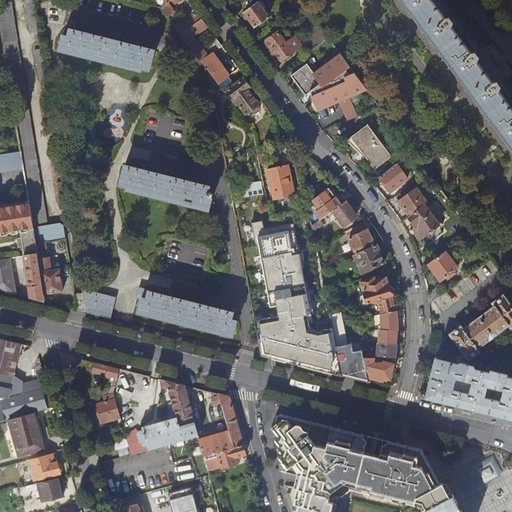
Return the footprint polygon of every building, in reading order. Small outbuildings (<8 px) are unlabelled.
[(34,228),(47,226),(10,0),(0,0),(0,14),(2,29),(22,153),(24,170),(29,201),(30,204),(34,228)] [(25,0),(31,31),(38,30),(33,0),(25,0)] [(291,0),(299,11),(305,6),(300,0),(291,0)] [(402,0),(511,148),(511,107),(432,0),(402,0)] [(259,3),(245,13),(256,27),(270,17),(259,3)] [(172,8),(168,4),(163,8),(166,13),(172,8)] [(176,26),(181,34),(202,19),(197,12),(183,22),(182,22),(176,26)] [(201,61),(214,52),(223,46),(218,40),(204,51),(193,37),(208,26),(202,19),(181,34),(201,61)] [(308,35),(317,47),(327,40),(329,39),(320,26),(308,35)] [(64,35),(60,49),(141,70),(142,67),(150,69),(154,51),(153,51),(70,30),(69,36),(64,35)] [(278,32),(267,41),(268,42),(265,44),(273,55),(276,53),(282,61),(302,46),(298,40),(292,39),(287,44),(278,32)] [(39,79),(46,78),(42,51),(34,52),(39,79)] [(231,75),(214,52),(201,61),(209,73),(218,85),(230,77),(229,76),(231,75)] [(367,89),(342,55),(316,75),(308,65),(292,77),(307,97),(311,94),(319,109),(340,101),(348,122),(359,117),(350,97),(367,89)] [(235,85),(230,77),(218,85),(224,93),(230,89),(236,97),(234,98),(238,103),(240,102),(247,113),(251,110),(258,105),(259,104),(249,90),(251,88),(244,79),(235,85)] [(47,126),(54,124),(50,98),(42,99),(47,126)] [(364,105),(367,113),(380,108),(373,98),(364,105)] [(258,105),(251,110),(254,114),(261,108),(258,105)] [(352,138),(376,169),(392,157),(368,126),(352,138)] [(54,168),(61,166),(57,141),(49,142),(54,168)] [(258,155),(259,163),(273,160),(271,152),(258,155)] [(0,173),(24,170),(22,153),(0,155),(0,173)] [(397,164),(381,176),(392,191),(408,178),(397,164)] [(128,186),(127,189),(209,209),(212,194),(207,192),(209,187),(125,166),(120,184),(128,186)] [(289,166),(267,170),(273,200),(295,195),(289,166)] [(244,182),(244,195),(264,194),(264,181),(244,182)] [(61,210),(68,209),(64,183),(56,184),(61,210)] [(334,211),(344,203),(338,195),(336,197),(329,188),(314,200),(320,208),(316,212),(322,220),(334,211)] [(416,188),(399,202),(410,217),(425,206),(428,204),(416,188)] [(344,203),(334,211),(345,227),(357,218),(353,212),(354,211),(347,202),(344,203)] [(37,254),(34,228),(30,204),(0,208),(0,233),(21,230),(22,239),(24,248),(25,256),(37,254)] [(408,218),(423,239),(440,227),(425,206),(410,217),(408,218)] [(313,226),(314,234),(325,225),(321,220),(313,226)] [(41,243),(65,239),(64,227),(60,224),(47,226),(34,228),(37,254),(44,294),(63,291),(60,269),(50,271),(48,257),(43,258),(41,243)] [(264,354),(343,376),(340,364),(337,349),(334,332),(333,330),(322,333),(309,330),(306,314),(317,313),(312,288),(309,288),(301,245),(294,246),(291,228),(260,235),(273,305),(279,305),(282,315),(256,319),(264,354)] [(358,254),(376,246),(368,230),(350,239),(358,254)] [(377,245),(376,246),(358,254),(355,255),(363,273),(386,263),(377,245)] [(446,252),(429,265),(440,282),(458,269),(446,252)] [(45,302),(44,294),(37,254),(25,256),(24,256),(31,298),(45,302)] [(11,259),(0,260),(0,290),(16,295),(11,259)] [(380,300),(394,296),(390,285),(387,277),(376,281),(375,277),(362,281),(369,303),(380,300)] [(440,286),(430,293),(431,303),(445,293),(440,286)] [(142,299),(139,312),(233,336),(233,334),(236,322),(231,321),(233,313),(140,290),(138,298),(142,299)] [(105,309),(112,311),(114,300),(82,292),(86,312),(103,316),(105,309)] [(383,314),(398,311),(394,296),(380,300),(383,314)] [(462,327),(450,335),(466,356),(469,361),(473,358),(481,352),(479,349),(510,327),(511,330),(511,329),(511,306),(504,296),(493,304),(495,307),(464,330),(462,327)] [(103,316),(110,318),(110,317),(112,311),(105,309),(103,316)] [(384,329),(398,331),(398,311),(383,314),(384,329)] [(380,343),(397,344),(398,331),(384,329),(381,330),(380,343)] [(369,383),(368,378),(364,358),(363,350),(354,352),(353,344),(342,346),(339,331),(334,332),(337,349),(340,364),(343,376),(357,380),(369,383)] [(0,339),(0,396),(0,397),(0,396),(0,423),(10,420),(4,400),(8,399),(22,345),(0,339)] [(397,344),(380,343),(379,356),(396,357),(397,344)] [(364,358),(368,378),(382,381),(383,378),(390,379),(394,364),(385,362),(384,364),(380,363),(380,364),(375,363),(375,358),(364,358)] [(458,406),(462,391),(453,389),(456,379),(464,381),(468,365),(462,363),(460,365),(436,359),(427,398),(458,406)] [(468,365),(464,381),(473,383),(470,393),(462,391),(458,406),(490,413),(493,399),(486,398),(488,387),(496,388),(500,373),(492,371),(491,373),(476,369),(474,366),(468,365)] [(146,376),(131,372),(137,391),(150,387),(146,376)] [(493,399),(490,413),(511,418),(511,378),(507,377),(508,375),(500,373),(496,388),(504,390),(501,401),(493,399)] [(167,381),(162,379),(163,386),(165,391),(170,389),(169,384),(167,381)] [(150,450),(199,437),(200,436),(185,385),(167,381),(169,384),(170,389),(178,417),(143,427),(144,430),(139,431),(138,434),(141,442),(142,442),(144,447),(148,445),(150,450)] [(105,398),(116,397),(115,388),(104,389),(105,398)] [(35,413),(41,412),(35,391),(8,399),(4,400),(10,420),(35,413)] [(227,423),(237,420),(230,397),(220,394),(227,423)] [(102,424),(121,418),(116,399),(97,405),(102,424)] [(35,413),(10,420),(20,457),(41,450),(39,443),(42,442),(35,413)] [(439,484),(422,450),(405,445),(397,443),(389,441),(382,446),(380,455),(372,453),(366,452),(368,443),(363,435),(279,414),(276,424),(271,427),(279,438),(275,440),(280,447),(277,448),(282,455),(278,457),(288,470),(295,464),(302,472),(297,489),(300,489),(298,498),(295,497),(294,504),(298,505),(296,511),(331,511),(333,502),(328,501),(330,497),(327,496),(329,489),(342,479),(345,483),(347,481),(358,483),(364,484),(372,486),(371,490),(414,500),(414,499),(415,496),(439,484)] [(244,445),(237,420),(227,423),(229,430),(234,448),(244,445)] [(219,453),(234,448),(229,430),(199,439),(204,457),(205,457),(211,455),(219,453)] [(234,448),(219,453),(223,468),(238,464),(236,458),(247,454),(244,445),(234,448)] [(53,455),(30,461),(35,480),(61,473),(63,470),(62,465),(58,462),(58,460),(55,461),(53,455)] [(215,467),(211,455),(205,457),(208,468),(215,467)] [(493,455),(471,468),(483,490),(505,478),(493,455)] [(141,511),(140,507),(148,505),(149,511),(157,511),(164,510),(163,511),(220,511),(210,475),(204,477),(207,486),(191,491),(190,492),(122,511),(121,511),(141,511)] [(60,479),(39,484),(43,502),(64,497),(60,479)] [(462,511),(449,486),(445,488),(442,482),(439,484),(415,496),(414,499),(421,502),(424,507),(421,509),(422,511),(462,511)] [(413,504),(421,509),(424,507),(421,502),(414,499),(414,500),(413,504)]
